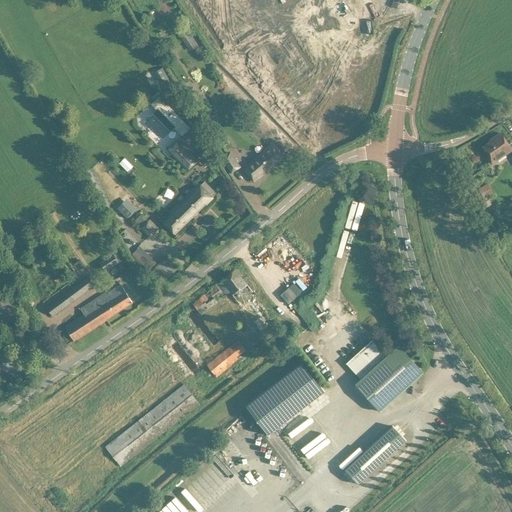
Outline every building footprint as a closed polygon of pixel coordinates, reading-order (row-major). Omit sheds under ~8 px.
[(365,6),(342,39),(357,50),(376,22),(367,17),(372,10),(368,8),(372,0),(356,0),(355,1),(365,6)] [(181,39),(190,51),(198,45),(189,33),(181,39)] [(183,134),(190,127),(161,96),(153,104),(183,134)] [(482,146),(488,155),(493,162),(511,149),(499,133),(492,137),(493,139),(482,146)] [(167,149),(168,150),(167,151),(187,171),(188,170),(189,171),(197,162),(196,161),(198,160),(190,152),(194,149),(187,141),(186,142),(181,138),(179,140),(178,140),(177,141),(176,140),(167,149)] [(244,170),(248,173),(254,181),(283,158),(272,144),(244,170)] [(229,170),(231,173),(240,167),(238,164),(231,155),(223,161),(229,170)] [(124,158),(119,163),(127,172),(133,166),(124,158)] [(179,203),(180,204),(168,217),(162,223),(174,236),(212,198),(198,184),(179,203)] [(478,190),(483,197),(492,192),(488,184),(478,190)] [(363,200),(357,199),(346,253),(352,255),(363,200)] [(141,227),(140,228),(150,238),(158,230),(157,229),(159,228),(150,219),(149,220),(148,219),(148,220),(141,214),(134,221),(141,227)] [(34,266),(43,259),(33,248),(25,255),(34,266)] [(99,262),(105,272),(118,263),(112,253),(99,262)] [(0,272),(0,279),(4,287),(12,282),(5,270),(0,272)] [(229,285),(257,333),(274,323),(245,275),(229,285)] [(46,308),(53,316),(95,284),(89,276),(46,308)] [(74,341),(132,303),(127,294),(121,286),(120,286),(103,296),(81,311),(83,315),(65,327),(69,333),(74,341)] [(0,326),(17,316),(6,297),(0,300),(0,326)] [(218,376),(249,351),(239,339),(208,364),(218,376)] [(372,340),(346,364),(347,363),(355,373),(356,373),(359,370),(363,376),(360,379),(360,380),(355,384),(380,412),(416,379),(423,373),(398,345),(391,352),(386,356),(381,350),(372,341),(372,340)] [(252,406),(275,435),(331,390),(308,362),(252,406)] [(187,384),(123,430),(131,441),(195,395),(187,384)] [(358,485),(406,441),(393,426),(344,470),(358,485)] [(204,467),(218,487),(224,483),(211,463),(204,467)] [(251,470),(246,474),(255,485),(259,481),(251,470)] [(190,511),(205,511),(213,505),(192,482),(176,497),(190,511)]
